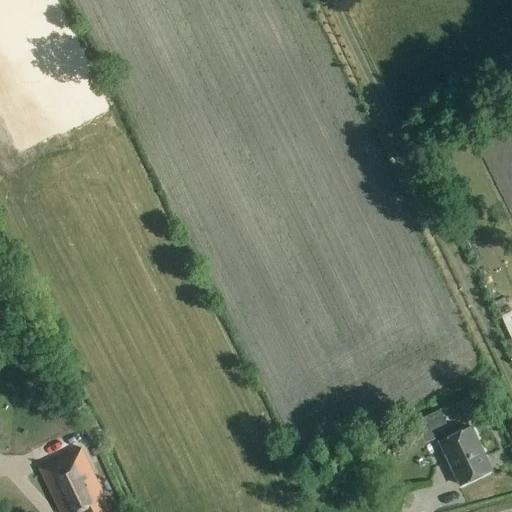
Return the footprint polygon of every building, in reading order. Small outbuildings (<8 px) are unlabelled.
[(464,418),(476,412),(470,398),(458,404),(464,418)] [(440,411),(412,424),(423,446),(435,441),(432,436),(449,429),(440,411)] [(77,421),(86,438),(98,431),(88,415),(77,421)] [(471,427),(439,442),(460,486),(492,470),(471,427)] [(46,440),(29,448),(34,457),(51,449),(46,440)] [(78,511),(109,511),(104,500),(107,498),(81,446),(37,467),(59,511),(65,511),(76,507),(78,511)]
